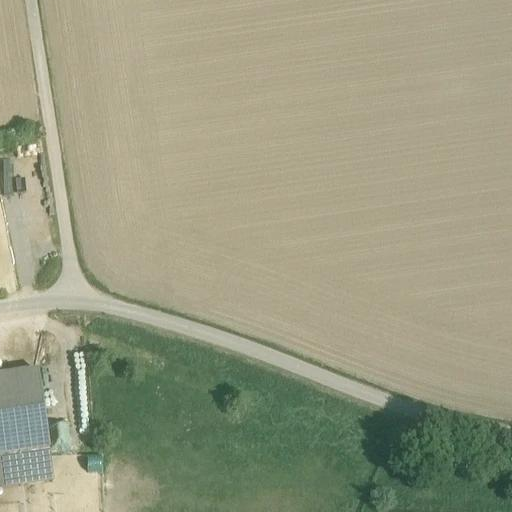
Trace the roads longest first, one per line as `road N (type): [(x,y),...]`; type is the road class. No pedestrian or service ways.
road 1 (unclassified): [(511,436),(135,311),(77,306),(0,321)]
road 2 (track): [(77,306),(31,0)]
